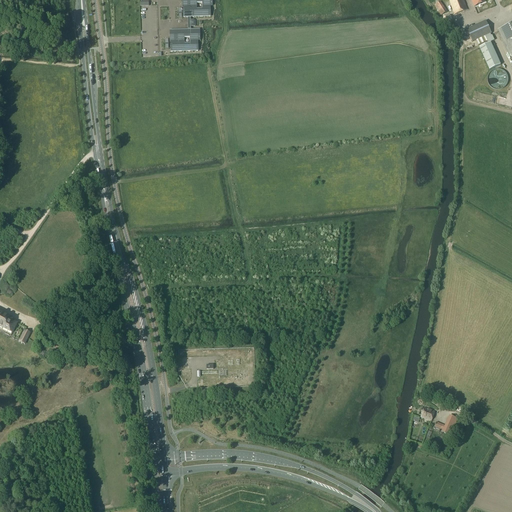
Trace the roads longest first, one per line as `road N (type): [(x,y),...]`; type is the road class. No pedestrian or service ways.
road 1 (unclassified): [(94,0),(116,199),(166,392)]
road 2 (primary): [(164,458),(143,320),(100,176)]
road 3 (secondary): [(380,511),(305,469),(257,457),(164,458)]
road 4 (secondary): [(165,474),(265,472),(306,481),(370,511)]
road 5 (primary): [(100,176),(136,346)]
road 6 (track): [(211,59),(239,230)]
road 7 (residential): [(96,149),(0,280)]
road 8 (primary): [(96,149),(82,0)]
road 9 (residential): [(0,307),(136,346)]
